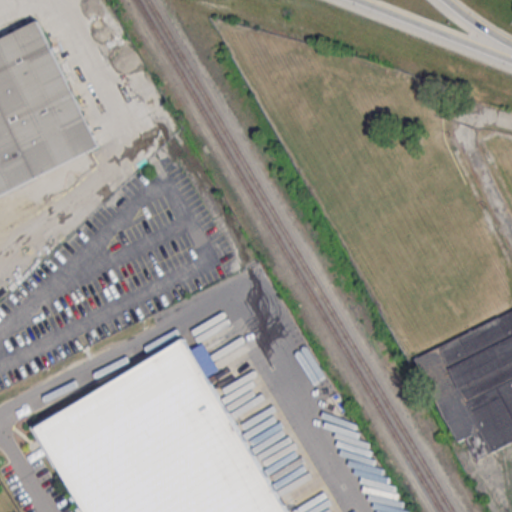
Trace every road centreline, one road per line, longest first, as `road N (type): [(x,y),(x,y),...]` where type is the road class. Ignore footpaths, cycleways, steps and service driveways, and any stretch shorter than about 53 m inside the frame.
road 1 (motorway): [(348,0),(511,63)]
road 2 (residential): [(511,241),(464,143),(466,122)]
